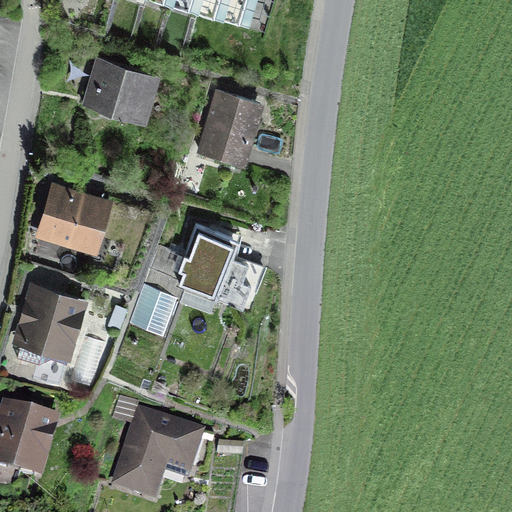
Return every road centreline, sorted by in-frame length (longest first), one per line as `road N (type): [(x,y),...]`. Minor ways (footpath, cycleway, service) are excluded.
road 1 (tertiary): [(338,0),(285,511)]
road 2 (residential): [(0,217),(31,51),(32,0)]
